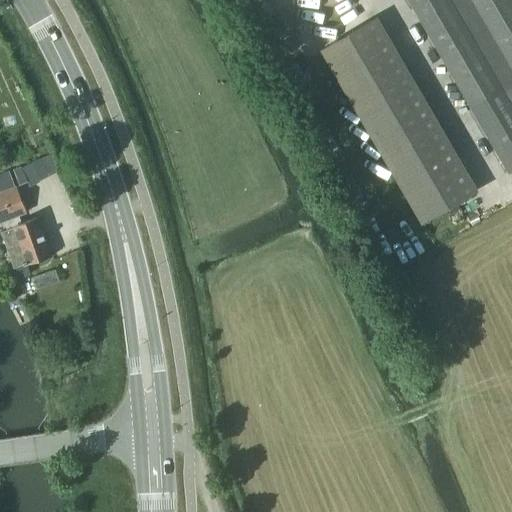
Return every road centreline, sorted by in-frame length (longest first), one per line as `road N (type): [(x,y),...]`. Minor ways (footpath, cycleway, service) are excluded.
road 1 (secondary): [(134,288),(102,159),(32,0)]
road 2 (unclassified): [(0,452),(151,429)]
road 3 (secondary): [(151,429),(158,367),(134,288)]
road 4 (secondary): [(134,288),(138,391),(151,429)]
